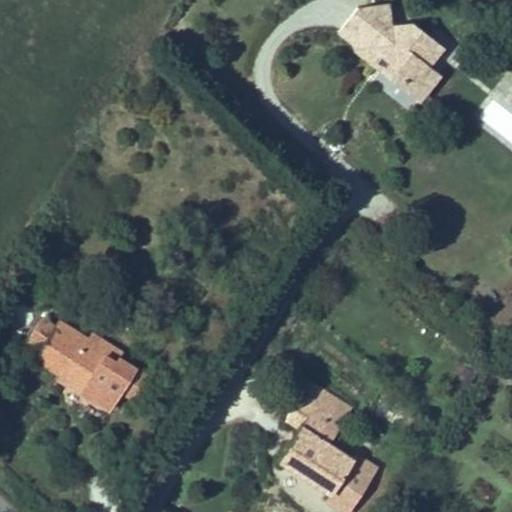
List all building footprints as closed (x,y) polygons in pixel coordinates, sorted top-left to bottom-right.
[(383,67),(380,73),(391,82),(414,82),(427,64),(441,44),(425,32),(427,29),(416,19),(410,17),(390,20),(388,1),(357,4),(340,26),(359,42),(355,46),(372,59),(379,50),(393,61),(386,69),(383,67)] [(372,59),(384,67),(383,67),(386,69),(393,61),(379,50),(372,59)] [(414,82),(391,82),(418,102),(441,74),(427,64),(414,82)] [(69,333),(74,326),(42,306),(17,344),(43,362),(55,369),(50,376),(86,399),(87,397),(102,406),(113,388),(126,396),(140,374),(112,356),(110,359),(69,333)] [(116,350),(76,324),(74,326),(69,333),(110,359),(112,356),(116,350)] [(55,369),(43,362),(39,368),(50,376),(55,369)] [(324,482),(335,466),(345,451),(304,424),(317,405),(289,387),(276,406),(290,417),(271,449),(324,482)] [(348,474),(335,466),(324,482),(319,490),(333,498),(348,474)]
